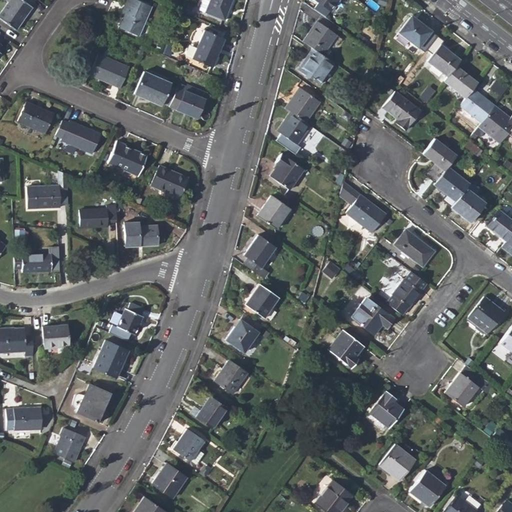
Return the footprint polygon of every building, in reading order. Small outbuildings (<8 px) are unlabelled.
[(0,14),(0,19),(15,31),(32,7),(31,7),(35,0),(4,0),(5,0),(8,3),(0,14)] [(119,28),(138,37),(151,7),(134,0),(126,0),(121,13),(125,14),(119,28)] [(205,14),(210,0),(202,0),(198,11),(205,14)] [(210,0),(205,14),(224,22),(232,0),(210,0)] [(313,0),(329,11),(337,0),(313,0)] [(419,21),(417,23),(409,17),(397,33),(417,48),(431,30),(419,21)] [(322,55),(336,34),(316,20),(302,41),(312,48),(322,55)] [(191,59),(211,68),(223,39),(204,31),(191,59)] [(328,59),(342,38),(336,34),(322,55),(328,59)] [(357,39),(368,46),(371,42),(360,35),(357,39)] [(459,58),(453,53),(451,55),(445,50),(447,48),(440,43),(426,61),(446,77),(454,65),(459,58)] [(328,59),(322,55),(312,48),(298,69),(319,83),(334,63),(328,59)] [(89,75),(119,89),(129,69),(97,55),(89,75)] [(460,72),(461,70),(454,65),(446,77),(443,81),(464,98),(472,88),(476,82),(467,75),(466,77),(460,72)] [(191,75),(198,78),(200,72),(194,69),(191,75)] [(133,95),(161,107),(171,84),(143,72),(133,95)] [(184,91),(205,100),(207,94),(186,85),(185,88),(178,84),(176,88),(184,91)] [(305,121),(319,100),(299,87),(285,108),(290,111),(305,121)] [(176,88),(168,107),(175,110),(196,119),(205,100),(184,91),(176,88)] [(477,95),(478,93),(472,88),(464,98),(458,105),(480,122),(493,105),(491,103),(490,105),(477,95)] [(405,131),(420,111),(393,91),(381,107),(398,120),(395,123),(405,131)] [(418,99),(425,105),(431,96),(424,91),(418,99)] [(477,95),(490,105),(491,103),(478,93),(477,95)] [(17,122),(44,134),(53,114),(25,102),(17,122)] [(511,113),(509,117),(493,105),(480,122),(468,138),(473,142),(476,138),(478,139),(484,131),(499,143),(507,133),(511,126),(511,113)] [(290,111),(276,131),(280,134),(275,141),(294,154),(299,147),(296,145),(310,125),(305,121),(290,111)] [(60,141),(68,145),(78,149),(92,155),(100,135),(89,130),(88,131),(75,126),(76,124),(69,121),(60,141)] [(446,166),(455,155),(434,138),(422,153),(422,154),(429,160),(431,158),(437,163),(435,165),(443,171),(446,166)] [(106,163),(137,176),(146,156),(124,147),(125,146),(116,142),(106,163)] [(75,154),(78,149),(68,145),(65,150),(75,154)] [(289,190),(303,168),(280,153),(274,163),(277,165),(269,176),(289,190)] [(149,185),(180,198),(187,179),(158,166),(149,185)] [(454,201),(468,183),(446,166),(443,171),(432,185),(454,201)] [(59,185),(66,186),(67,171),(60,171),(59,185)] [(472,179),(468,183),(454,201),(450,207),(470,222),(485,203),(470,192),(477,183),(472,179)] [(359,194),(343,181),(341,187),(338,197),(350,207),(359,194)] [(26,188),(27,209),(59,208),(59,205),(67,205),(67,189),(58,189),(58,187),(26,188)] [(364,201),(365,199),(359,194),(345,213),(371,232),(385,213),(372,204),(371,206),(364,201)] [(275,229),(289,208),(271,195),(256,216),(275,229)] [(78,211),(79,228),(106,228),(106,223),(116,223),(115,206),(106,207),(105,210),(78,211)] [(505,242),(511,232),(511,220),(497,209),(484,226),(505,242)] [(123,224),(124,248),(156,246),(156,227),(138,227),(138,223),(123,224)] [(422,267),(434,251),(405,228),(393,245),(422,267)] [(511,232),(505,242),(501,247),(509,254),(510,252),(511,252),(511,232)] [(260,267),(275,247),(257,234),(243,255),(247,258),(243,264),(264,279),(269,273),(260,267)] [(21,269),(21,273),(50,272),(50,254),(13,255),(13,269),(21,269)] [(334,277),(339,267),(329,261),(323,271),(334,277)] [(408,308),(421,291),(420,290),(426,283),(410,271),(404,278),(404,277),(391,295),(392,295),(385,303),(401,315),(407,307),(408,308)] [(263,318),(278,297),(259,283),(244,305),(263,318)] [(486,333),(503,312),(483,297),(466,318),(486,333)] [(385,329),(393,318),(367,298),(352,318),(373,334),(380,325),(385,329)] [(116,328),(133,335),(141,317),(140,316),(143,310),(129,303),(126,310),(124,309),(116,328)] [(243,352),(262,326),(243,313),(239,319),(240,320),(235,327),(234,326),(228,334),(230,335),(226,341),(243,352)] [(511,351),(511,324),(499,341),(511,351)] [(41,327),(43,349),(69,347),(67,325),(41,327)] [(0,352),(24,352),(24,357),(32,357),(31,336),(23,336),(23,328),(4,330),(4,329),(0,329),(0,352)] [(355,356),(363,345),(342,329),(326,350),(351,368),(358,358),(355,356)] [(283,339),(293,346),(296,342),(285,336),(283,339)] [(92,368),(114,378),(127,350),(104,340),(92,368)] [(231,394),(247,372),(228,359),(213,381),(231,394)] [(461,405),(477,385),(480,388),(486,381),(477,373),(471,381),(459,372),(444,392),(461,405)] [(76,413),(96,422),(108,393),(88,385),(76,413)] [(392,401),(395,398),(385,390),(368,413),(387,427),(402,408),(392,401)] [(211,429),(226,407),(210,395),(200,410),(194,407),(189,413),(211,429)] [(4,409),(5,431),(40,429),(40,408),(4,409)] [(52,454),(72,462),(76,452),(74,452),(78,443),(81,444),(84,437),(63,428),(59,436),(60,437),(52,454)] [(198,449),(204,440),(186,428),(172,449),(189,461),(190,461),(196,465),(204,454),(198,449)] [(398,480),(414,459),(394,444),(378,464),(398,480)] [(172,498),(186,477),(165,462),(151,483),(172,498)] [(428,506),(444,485),(425,470),(408,491),(423,502),(425,500),(428,502),(426,505),(428,506)] [(324,511),(338,511),(352,494),(332,479),(313,503),(324,511)] [(474,511),(476,510),(456,494),(442,511),(474,511)] [(166,511),(143,496),(131,511),(166,511)] [(511,511),(511,504),(506,500),(496,511),(511,511)]
